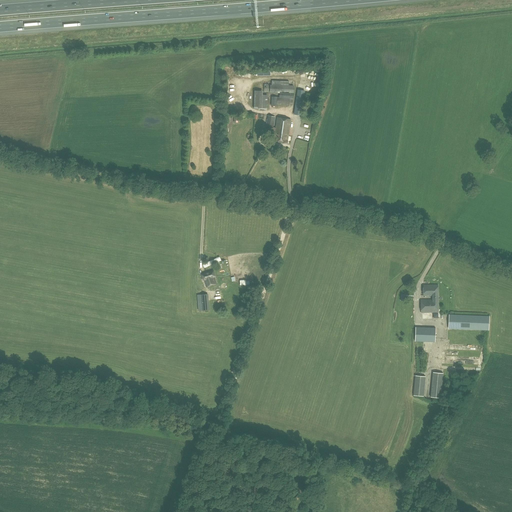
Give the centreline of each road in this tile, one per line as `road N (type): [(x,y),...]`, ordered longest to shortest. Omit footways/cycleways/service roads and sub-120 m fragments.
road 1 (motorway): [(0,27),(345,0)]
road 2 (unclassified): [(191,511),(291,206)]
road 3 (unclassified): [(291,206),(0,149)]
road 4 (unclassified): [(511,268),(431,234),(291,206)]
road 5 (motorway): [(131,0),(0,10)]
